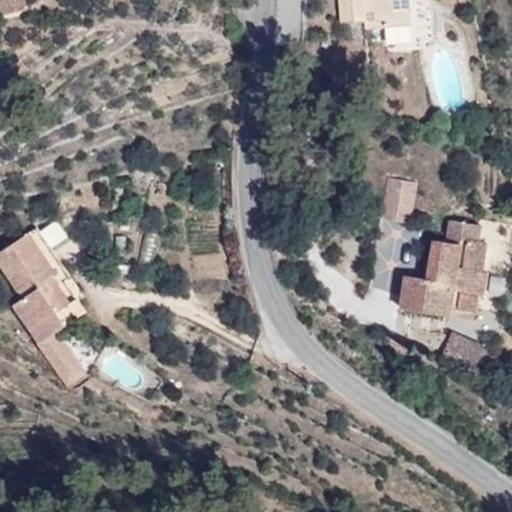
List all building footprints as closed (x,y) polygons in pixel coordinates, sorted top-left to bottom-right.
[(0,0),(0,13),(28,7),(26,0),(0,0)] [(340,0),(343,22),(367,21),(368,28),(412,24),(411,0),(340,0)] [(389,177),(388,217),(418,218),(419,178),(389,177)] [(402,308),(452,315),(453,306),(477,310),(479,293),(485,293),(488,270),(483,270),(488,242),(480,241),(482,224),(453,220),(450,241),(436,239),(430,278),(407,274),(402,308)] [(37,227),(30,232),(58,272),(65,267),(37,227)] [(58,272),(30,232),(0,253),(0,261),(24,297),(14,304),(40,342),(56,332),(87,310),(78,298),(72,302),(54,275),(58,272)] [(453,306),(452,315),(475,319),(477,310),(453,306)] [(84,372),(56,332),(40,342),(68,383),(84,372)] [(480,369),(489,347),(454,332),(445,354),(480,369)]
